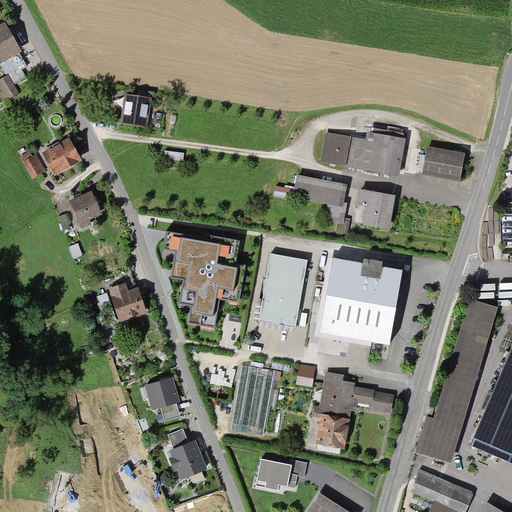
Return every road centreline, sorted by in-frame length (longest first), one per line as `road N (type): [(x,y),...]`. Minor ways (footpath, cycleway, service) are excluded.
road 1 (residential): [(240,511),(132,219),(15,0)]
road 2 (tertiary): [(384,511),(511,90)]
road 3 (track): [(89,138),(324,168)]
road 4 (track): [(174,340),(304,361)]
road 5 (track): [(132,219),(261,234)]
